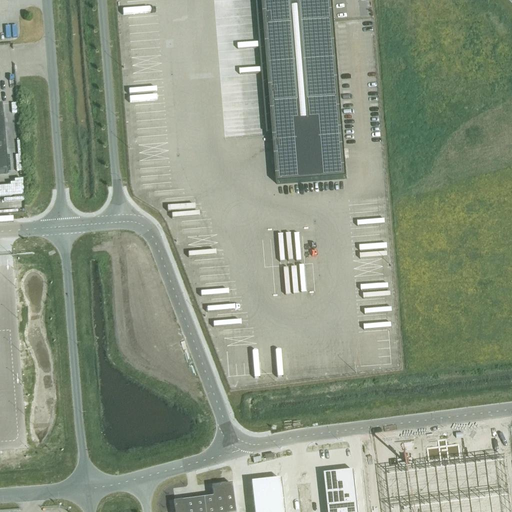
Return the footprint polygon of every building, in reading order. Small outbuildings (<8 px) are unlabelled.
[(262,0),(277,185),(347,179),(332,0),(262,0)] [(0,193),(24,193),(23,177),(0,178),(0,193)] [(429,469),(385,475),(389,511),(511,511),(505,460),(461,465),(458,445),(446,447),(446,440),(438,441),(439,448),(427,449),(429,469)] [(358,511),(354,472),(324,476),(328,511),(358,511)] [(285,511),(281,482),(251,485),(254,511),(285,511)] [(181,503),(174,504),(174,511),(175,511),(174,511),(235,511),(232,486),(212,488),(213,498),(203,500),(182,503),(182,502),(181,502),(181,503)]
